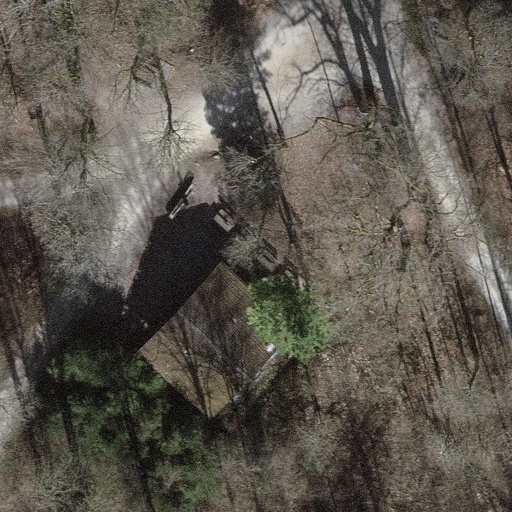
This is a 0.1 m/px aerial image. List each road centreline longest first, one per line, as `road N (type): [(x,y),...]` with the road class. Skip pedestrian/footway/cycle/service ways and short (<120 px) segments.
road 1 (track): [(358,0),(511,275)]
road 2 (track): [(141,171),(0,430)]
road 3 (track): [(165,142),(317,0)]
road 4 (track): [(0,17),(165,142)]
road 5 (track): [(141,171),(0,188)]
